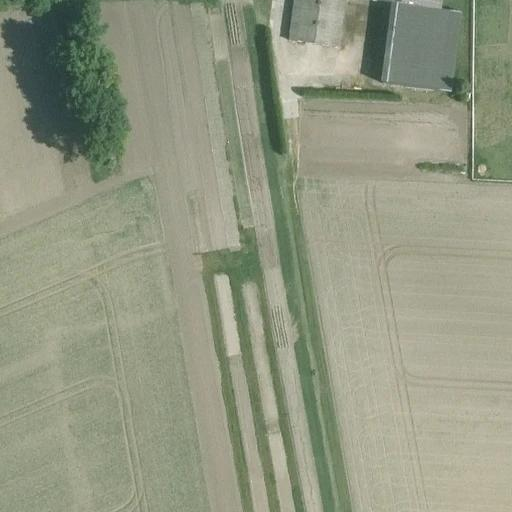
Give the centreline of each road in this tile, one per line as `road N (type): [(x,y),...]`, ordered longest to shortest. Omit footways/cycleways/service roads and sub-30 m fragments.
road 1 (track): [(273,29),(338,437)]
road 2 (track): [(511,234),(302,223)]
